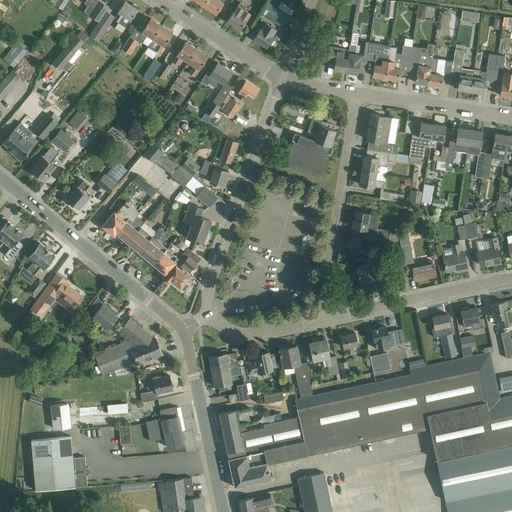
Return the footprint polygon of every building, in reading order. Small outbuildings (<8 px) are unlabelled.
[(95,27),(97,23),(109,6),(99,0),(99,1),(97,0),(86,0),(85,3),(88,5),(84,12),(88,15),(86,17),(88,18),(86,21),(95,27)] [(206,0),(203,5),(216,13),(223,2),(222,2),(223,0),(206,0)] [(386,0),(385,14),(393,15),(394,1),(389,0),(386,0)] [(125,1),(119,9),(118,11),(119,12),(115,19),(126,26),(130,20),(137,9),(125,1)] [(235,10),(234,10),(227,21),(236,26),(236,27),(239,29),(240,29),(251,12),(244,7),(246,5),(240,2),(235,10)] [(278,7),(273,15),(270,19),(282,27),(290,15),(278,7)] [(462,10),(461,19),(477,21),(479,13),(462,10)] [(142,30),(136,26),(130,35),(138,41),(139,40),(143,42),(147,35),(153,38),(162,25),(150,18),(142,30)] [(100,19),(97,23),(95,27),(96,27),(90,35),(97,40),(108,24),(100,19)] [(276,29),(267,24),(266,23),(261,30),(260,29),(254,38),(266,46),(268,45),(272,48),(277,40),(271,36),(276,29)] [(153,39),(153,38),(148,45),(159,52),(163,46),(164,46),(173,33),(162,25),(153,39)] [(78,48),(83,41),(88,36),(81,30),(53,63),(60,68),(68,59),(78,48)] [(138,41),(130,35),(121,48),(129,54),(138,41)] [(188,61),(197,48),(185,41),(177,54),(172,61),(178,65),(182,58),(188,61)] [(361,45),(350,44),(348,51),(346,71),(350,72),(350,74),(356,75),(356,73),(358,73),(360,58),(367,60),(370,42),(362,41),(361,45)] [(3,58),(10,64),(23,47),(17,42),(3,58)] [(378,43),(370,42),(367,60),(375,61),(377,48),(378,43)] [(401,65),(409,66),(412,46),(403,44),(401,53),(395,52),(396,47),(391,46),(385,78),(398,79),(401,65)] [(373,76),(385,78),(391,46),(384,45),(381,65),(374,64),(373,76)] [(346,71),(348,51),(344,51),(345,47),(338,46),(337,48),(330,46),(328,61),(335,62),(333,70),(335,70),(335,69),(346,71)] [(412,46),(409,66),(417,68),(415,82),(428,84),(432,58),(428,57),(429,52),(420,50),(421,47),(412,46)] [(78,48),(68,59),(72,63),(82,51),(78,48)] [(208,56),(197,48),(188,61),(194,66),(189,72),(194,76),(198,69),(199,69),(208,56)] [(452,67),(462,68),(464,49),(455,48),(453,61),(452,67)] [(487,68),(495,69),(497,54),(489,53),(487,68)] [(497,54),(495,69),(503,70),(505,55),(497,54)] [(453,61),(432,58),(428,84),(441,86),(443,72),(451,73),(452,67),(453,61)] [(155,59),(144,75),(150,79),(160,63),(155,59)] [(164,61),(156,74),(163,79),(172,66),(164,61)] [(217,62),(212,70),(210,74),(213,76),(209,83),(215,87),(219,80),(224,83),(232,71),(217,62)] [(470,90),(473,70),(462,68),(461,74),(460,74),(458,88),(470,90)] [(486,72),(473,70),(470,90),(483,92),(485,78),(486,72)] [(500,95),(511,96),(511,71),(509,71),(507,83),(502,82),(500,95)] [(0,83),(0,98),(2,99),(16,82),(16,81),(8,75),(0,83)] [(258,89),(239,76),(232,87),(239,91),(238,91),(243,94),(241,98),(249,103),(258,89)] [(218,92),(212,102),(219,106),(225,97),(218,92)] [(232,118),(241,104),(231,98),(227,104),(224,103),(220,109),(223,111),(222,112),(232,118)] [(219,106),(212,102),(205,111),(213,116),(219,106)] [(79,110),(69,123),(78,130),(88,118),(79,110)] [(54,112),(51,116),(48,114),(34,130),(43,138),(58,122),(57,121),(60,118),(54,112)] [(371,114),(369,127),(390,130),(392,117),(385,116),(371,114)] [(326,122),(314,117),(309,131),(307,130),(307,131),(316,134),(314,139),(330,145),(336,129),(326,126),(327,121),(326,122)] [(413,133),(413,132),(414,120),(407,119),(405,132),(413,133)] [(430,146),(430,145),(433,123),(421,121),(419,133),(413,132),(413,133),(409,156),(422,158),(424,145),(430,146)] [(18,125),(3,142),(14,152),(13,154),(20,160),(37,141),(31,135),(32,133),(20,122),(18,125)] [(430,145),(442,146),(446,125),(433,123),(430,145)] [(390,130),(369,127),(367,139),(379,141),(378,151),(379,151),(396,153),(398,144),(388,142),(390,130)] [(470,129),(458,127),(454,148),(457,148),(457,150),(466,152),(468,144),(470,129)] [(73,141),(60,129),(51,139),(64,151),(73,141)] [(470,129),(468,144),(466,152),(475,154),(476,149),(480,150),(483,131),(470,129)] [(314,139),(294,132),(291,140),(293,141),(286,161),(287,161),(286,164),(320,176),(320,174),(321,174),(329,153),(330,154),(333,146),(330,145),(314,139)] [(505,149),(507,134),(495,132),(492,151),(496,152),(495,158),(504,159),(505,149)] [(231,163),(235,149),(238,142),(227,138),(220,159),(231,163)] [(144,153),(146,155),(151,149),(156,153),(152,157),(162,166),(170,156),(153,142),(144,153)] [(43,156),(42,156),(36,163),(38,164),(32,170),(44,180),(55,166),(50,162),(58,153),(51,146),(43,156)] [(442,146),(441,155),(434,154),(433,159),(446,161),(448,147),(442,146)] [(457,148),(454,148),(448,147),(445,169),(452,170),(454,158),(456,158),(457,150),(457,148)] [(364,155),(362,170),(376,172),(386,173),(388,160),(395,161),(396,153),(379,151),(378,158),(364,155)] [(475,175),(482,176),(485,152),(479,151),(475,175)] [(492,153),(485,152),(482,176),(488,177),(492,153)] [(170,156),(162,166),(172,174),(180,165),(175,161),(170,156)] [(186,170),(192,175),(199,168),(198,165),(188,156),(183,163),(177,158),(175,161),(180,165),(186,170)] [(118,162),(112,169),(106,177),(104,175),(97,183),(108,192),(127,170),(118,162)] [(200,162),(198,165),(199,168),(204,170),(203,174),(211,176),(210,181),(223,186),(228,171),(215,166),(215,167),(200,162)] [(186,170),(180,165),(172,174),(171,176),(177,181),(186,170)] [(193,176),(192,175),(186,170),(177,181),(184,187),(193,176)] [(383,188),(384,181),(375,180),(376,172),(362,170),(359,184),(383,188)] [(135,174),(131,181),(144,189),(148,183),(135,174)] [(91,194),(86,190),(89,185),(83,180),(78,187),(77,186),(67,199),(78,208),(83,202),(84,204),(90,197),(89,196),(91,194)] [(433,185),(424,184),(421,204),(430,205),(433,185)] [(198,197),(209,207),(217,197),(218,198),(218,197),(206,187),(198,197)] [(420,203),(422,191),(411,189),(409,202),(420,203)] [(401,202),(402,194),(381,191),(380,199),(401,202)] [(139,212),(126,201),(116,212),(114,211),(102,226),(113,235),(116,233),(128,218),(132,221),(139,212)] [(487,210),(488,202),(480,201),(479,209),(487,210)] [(199,216),(202,208),(189,203),(183,221),(191,224),(187,237),(197,240),(197,241),(199,242),(199,241),(202,242),(210,220),(199,216)] [(377,214),(365,212),(355,211),(352,227),(372,230),(373,222),(375,223),(377,214)] [(462,215),(465,224),(468,238),(477,236),(474,222),(473,222),(472,218),(471,218),(470,213),(462,215)] [(144,222),(136,215),(132,221),(128,218),(116,233),(127,243),(144,222)] [(0,237),(3,241),(15,227),(7,220),(2,226),(0,224),(0,237)] [(468,238),(465,224),(457,226),(460,240),(468,238)] [(15,227),(3,241),(11,247),(5,253),(11,259),(23,244),(18,240),(23,234),(15,227)] [(152,237),(140,227),(127,243),(138,252),(152,237)] [(159,228),(155,233),(158,236),(163,231),(159,228)] [(398,233),(390,232),(377,230),(375,239),(389,241),(389,240),(397,241),(398,233)] [(400,237),(400,240),(406,273),(413,272),(414,280),(422,278),(421,277),(435,274),(433,266),(434,266),(433,264),(432,260),(413,264),(407,235),(402,236),(400,237)] [(152,237),(138,252),(154,264),(167,249),(152,237)] [(363,239),(350,237),(349,245),(362,247),(363,239)] [(499,248),(497,238),(496,237),(488,239),(491,250),(477,253),(480,264),(490,262),(491,263),(499,262),(497,248),(499,248)] [(40,243),(33,250),(28,256),(33,260),(26,269),(33,274),(40,266),(43,269),(55,255),(40,243)] [(452,248),(442,250),(444,261),(446,271),(455,269),(459,268),(459,270),(467,268),(465,259),(464,252),(460,253),(459,244),(451,245),(452,248)] [(154,264),(165,274),(175,263),(178,258),(167,249),(154,264)] [(175,263),(165,274),(162,277),(169,283),(171,281),(180,288),(181,287),(184,290),(189,285),(185,282),(191,274),(189,273),(192,268),(195,268),(197,266),(196,263),(197,263),(188,256),(179,267),(175,263)] [(369,257),(365,258),(355,260),(360,282),(374,279),(369,257)] [(31,285),(27,290),(34,296),(45,284),(37,277),(31,285)] [(57,288),(50,282),(31,308),(41,316),(58,293),(75,306),(83,296),(62,281),(57,288)] [(97,297),(90,307),(89,309),(90,323),(94,317),(108,329),(118,316),(116,315),(118,312),(104,302),(97,297)] [(504,301),(491,304),(495,319),(498,319),(500,326),(511,323),(511,316),(510,308),(506,309),(504,301)] [(462,310),(461,310),(465,327),(472,325),(473,329),(486,326),(484,318),(479,319),(476,307),(469,308),(468,306),(462,308),(462,310)] [(435,327),(432,328),(434,337),(450,333),(448,325),(450,325),(447,313),(432,316),(435,327)] [(130,318),(123,326),(120,329),(131,339),(95,354),(103,374),(121,367),(125,375),(138,370),(136,364),(162,354),(155,337),(153,338),(130,318)] [(386,326),(371,329),(374,341),(376,348),(394,345),(391,330),(387,331),(386,326)] [(357,344),(357,342),(355,332),(341,335),(344,347),(346,347),(347,353),(354,351),(353,345),(357,344)] [(72,357),(71,333),(62,334),(62,353),(66,353),(66,357),(72,357)] [(464,357),(473,355),(471,345),(475,345),(473,336),(459,338),(461,347),(462,347),(464,357)] [(510,338),(502,340),(506,357),(506,358),(511,356),(511,337),(511,338),(510,338)] [(330,359),(325,339),(310,342),(313,360),(322,358),(324,366),(328,366),(330,374),(339,372),(336,357),(330,359)] [(453,342),(443,344),(446,358),(456,355),(453,342)] [(292,346),(280,349),(283,366),(284,366),(285,374),(295,372),(298,388),(311,385),(306,361),(300,363),(296,345),(295,345),(295,346),(292,347),(292,346)] [(49,350),(43,356),(45,359),(52,353),(49,350)] [(228,411),(218,413),(220,422),(222,429),(223,435),(220,435),(221,440),(224,439),(226,451),(227,453),(227,456),(228,458),(234,486),(244,484),(270,479),(267,463),(307,454),(430,428),(436,459),(447,511),(511,511),(511,395),(500,398),(490,352),(490,351),(485,352),(473,355),(464,357),(408,369),(410,373),(313,394),(311,385),(298,388),(300,397),(294,398),(298,416),(281,420),(272,422),(263,424),(264,428),(258,429),(241,433),(236,409),(228,411)] [(255,360),(239,363),(240,367),(241,366),(244,381),(250,380),(248,373),(257,371),(257,372),(272,369),(268,351),(254,354),(255,360)] [(209,356),(211,369),(229,366),(228,363),(238,361),(236,352),(227,353),(209,356)] [(370,356),(373,371),(390,367),(387,352),(370,356)] [(229,366),(211,369),(214,386),(232,383),(229,369),(240,367),(239,363),(239,361),(238,361),(228,363),(229,366)] [(342,378),(350,376),(347,361),(339,362),(342,378)] [(511,387),(511,374),(499,377),(501,390),(511,387)] [(160,375),(152,377),(153,378),(146,380),(148,391),(140,393),(142,402),(157,398),(156,393),(172,389),(169,375),(161,377),(160,375)] [(238,393),(234,393),(235,399),(235,401),(247,399),(244,383),(236,385),(238,393)] [(262,402),(283,400),(282,392),(261,394),(262,402)] [(67,403),(51,404),(54,428),(70,426),(67,403)] [(127,403),(107,405),(108,413),(128,412),(127,403)] [(184,443),(176,406),(159,410),(161,418),(145,422),(150,441),(165,437),(167,447),(184,443)] [(129,425),(119,426),(120,435),(130,434),(129,425)] [(73,457),(71,436),(31,439),(35,490),(87,485),(86,474),(89,474),(88,466),(86,467),(85,456),(73,457)] [(331,511),(323,472),(297,478),(304,511),(331,511)] [(191,477),(181,478),(166,480),(166,481),(158,482),(158,488),(161,488),(164,511),(170,511),(205,511),(205,507),(202,508),(200,496),(194,497),(191,477)] [(273,503),(271,494),(252,498),(252,496),(237,500),(239,511),(255,511),(254,508),(273,503)]
